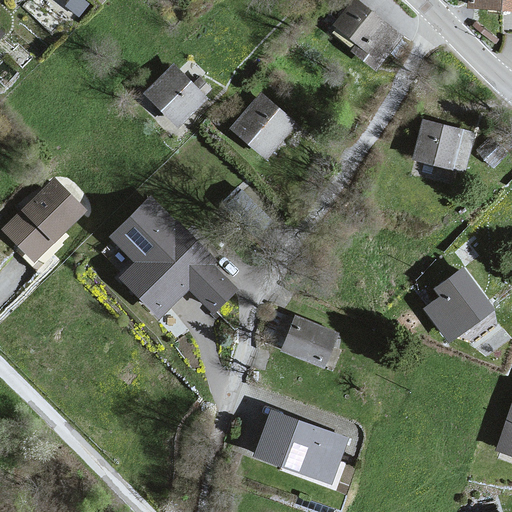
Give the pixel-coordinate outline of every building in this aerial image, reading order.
[(511,0),(475,0),(475,8),(511,9),(511,0)] [(406,39),(359,1),(340,25),(378,56),(373,61),(383,68),(406,39)] [(210,98),(177,67),(151,95),(184,125),(210,98)] [(296,124),(261,98),(237,130),(272,156),(296,124)] [(479,136),(427,124),(418,160),(470,173),(479,136)] [(87,213),(56,181),(6,229),(37,261),(87,213)] [(207,252),(153,200),(116,238),(144,264),(129,279),(168,316),(193,290),(218,314),(239,293),(202,258),(207,252)] [(501,313),(470,272),(443,292),(450,301),(434,313),(458,345),(501,313)] [(342,339),(302,321),(287,353),(327,371),(342,339)] [(351,440),(279,413),(263,454),(335,481),(351,440)]
